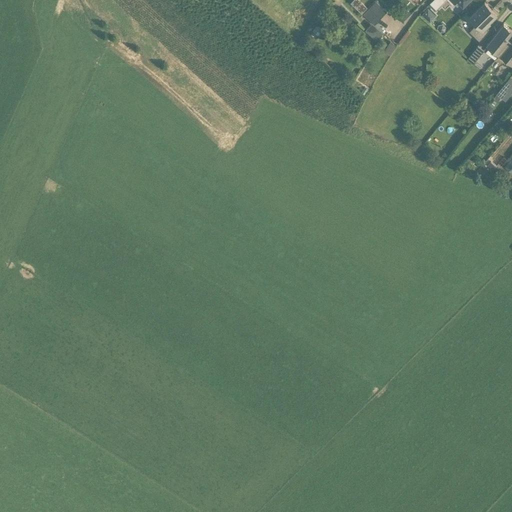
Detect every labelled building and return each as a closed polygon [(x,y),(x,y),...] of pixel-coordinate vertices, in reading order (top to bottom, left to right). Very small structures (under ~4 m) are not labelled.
[(369,7),(381,18),(386,11),(383,8),(384,7),(377,0),(376,2),(375,1),(369,7)] [(480,42),(489,31),(485,27),(490,22),(489,21),(495,15),(491,11),(492,10),(485,2),(486,1),(486,0),(469,17),(477,24),(469,31),(480,42)] [(360,7),(357,10),(362,15),(363,14),(368,9),(365,7),(363,9),(360,7)] [(374,25),(381,18),(369,7),(368,9),(363,14),(374,25)] [(376,23),(374,25),(381,32),(383,30),(376,23)] [(499,54),(511,40),(507,37),(511,30),(504,23),(487,45),(499,54)] [(312,44),(304,40),(302,44),(310,48),(312,44)] [(511,41),(511,40),(499,54),(511,64),(511,41)] [(473,65),(484,50),(478,45),(467,60),(473,65)] [(497,92),(496,94),(500,97),(505,101),(511,91),(511,87),(511,85),(511,75),(497,92)] [(503,168),(504,168),(511,174),(511,158),(511,159),(509,156),(505,161),(501,166),(503,168)] [(476,166),(468,160),(462,166),(470,173),(476,166)] [(490,162),(487,166),(496,173),(499,169),(490,162)]
